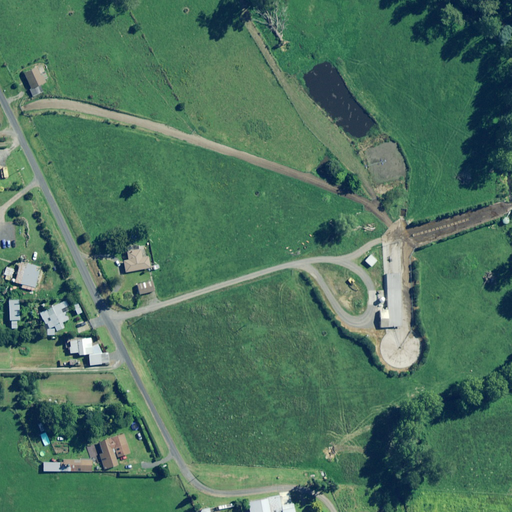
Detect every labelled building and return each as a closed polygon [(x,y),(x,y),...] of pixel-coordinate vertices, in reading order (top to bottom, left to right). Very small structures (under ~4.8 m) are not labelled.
[(47,78),(41,65),(22,74),(30,90),(28,90),(31,97),(42,92),(39,85),(45,83),(44,79),(47,78)] [(0,243),(0,247),(15,247),(15,223),(10,223),(10,243),(0,243)] [(125,254),(126,260),(122,261),(124,273),(149,268),(147,257),(135,259),(134,252),(125,254)] [(376,261),(370,255),(364,261),(371,267),(376,261)] [(13,270),(5,267),(3,275),(11,277),(13,270)] [(400,327),(398,274),(386,275),(387,310),(379,310),(380,328),(400,327)] [(153,291),(151,281),(135,285),(138,295),(153,291)] [(65,328),(63,322),(68,320),(65,313),(69,311),(64,301),(39,313),(46,327),(44,328),(49,338),(55,335),(54,333),(65,328)] [(92,354),(90,339),(66,341),(67,348),(69,348),(69,354),(78,353),(78,356),(92,354)] [(108,363),(107,353),(88,356),(89,366),(108,363)] [(97,463),(102,462),(104,469),(117,466),(115,458),(128,454),(122,435),(97,442),(91,444),(97,463)] [(91,461),(62,461),(62,472),(91,472),(91,461)] [(279,495),(246,502),(247,511),(294,511),(293,508),(282,511),(279,495)]
